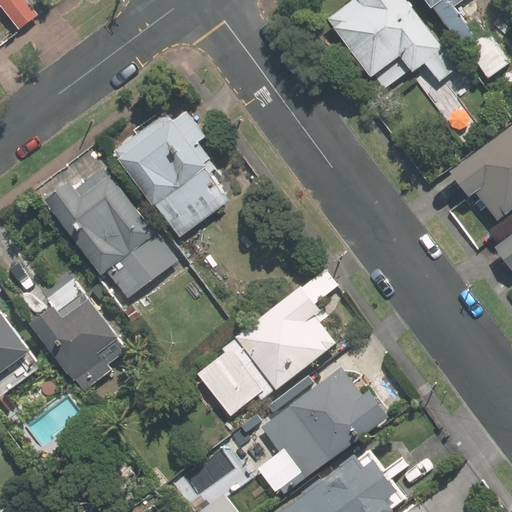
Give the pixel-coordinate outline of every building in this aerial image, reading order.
[(42,14),(32,0),(3,0),(24,28),(42,14)] [(465,66),(413,0),(356,0),(334,17),(390,90),(418,68),(428,60),(445,81),(465,66)] [(433,0),(495,76),(511,62),(511,58),(465,0),(433,0)] [(180,115),(174,106),(118,147),(184,237),(238,197),(219,172),(227,166),(208,141),(214,136),(192,107),(180,115)] [(503,220),(511,213),(511,127),(458,168),(477,194),(481,191),(503,220)] [(181,258),(113,165),(84,187),(77,177),(52,196),(111,276),(106,280),(122,301),(181,258)] [(511,236),(502,245),(511,258),(511,236)] [(340,289),(326,270),(227,346),(230,350),(203,370),(236,413),(264,391),(269,398),(341,342),(320,314),(329,307),(324,301),(340,289)] [(83,274),(57,292),(51,296),(57,306),(39,318),(86,387),(121,363),(117,358),(133,347),(83,274)] [(0,377),(40,348),(0,293),(0,377)] [(368,391),(347,363),(266,424),(286,451),(290,448),(313,477),(396,413),(375,386),(368,391)] [(366,456),(362,450),(348,460),(350,464),(332,477),(330,474),(308,489),(312,494),(286,511),(393,511),(411,499),(375,449),(366,456)] [(226,498),(200,511),(266,511),(281,505),(259,462),(218,482),(226,498)]
